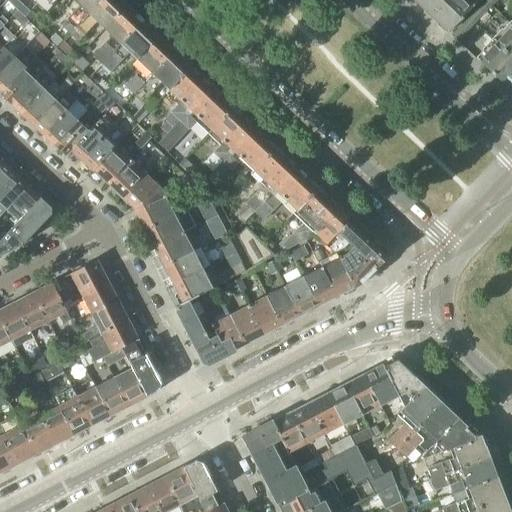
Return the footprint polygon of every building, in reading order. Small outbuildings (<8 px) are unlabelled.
[(11,0),(9,3),(17,11),(24,18),(29,13),(16,0),(11,0)] [(56,0),(41,0),(37,4),(46,12),(56,0)] [(61,26),(69,34),(101,0),(72,0),(79,6),(61,26)] [(96,22),(104,30),(127,6),(120,0),(101,0),(69,34),(78,42),(96,22)] [(414,0),(414,1),(432,17),(448,0),(414,0)] [(467,0),(448,0),(432,17),(448,33),(474,6),(467,0)] [(485,1),(477,10),(483,15),(491,6),(485,1)] [(93,56),(101,64),(142,21),(127,6),(104,30),(112,37),(93,56)] [(477,10),(469,18),(475,24),(483,15),(477,10)] [(27,22),(24,18),(17,11),(12,17),(22,27),(27,22)] [(24,18),(27,22),(32,26),(38,18),(30,11),(29,13),(24,18)] [(469,18),(460,27),(466,33),(475,24),(469,18)] [(128,52),(136,60),(159,36),(142,21),(101,64),(110,72),(128,52)] [(0,50),(0,72),(24,47),(32,38),(38,32),(32,26),(27,22),(22,27),(21,28),(13,37),(0,50)] [(0,29),(0,50),(13,37),(2,27),(0,29)] [(466,33),(460,27),(452,36),(458,42),(466,33)] [(511,29),(511,28),(494,46),(511,62),(511,29)] [(38,32),(32,38),(43,48),(48,43),(47,41),(38,32)] [(48,43),(56,50),(61,44),(62,43),(53,35),(47,41),(48,43)] [(125,87),(134,95),(175,51),(159,36),(136,60),(144,67),(125,87)] [(61,44),(56,50),(65,58),(70,53),(61,44)] [(511,81),(511,62),(494,46),(479,62),(506,88),(511,81)] [(0,93),(0,94),(35,57),(24,47),(0,72),(0,91),(1,92),(0,93)] [(160,82),(168,90),(191,66),(175,51),(134,95),(141,102),(160,82)] [(0,94),(0,95),(10,105),(42,71),(46,67),(35,57),(0,94)] [(71,64),(80,73),(87,65),(78,57),(71,64)] [(163,119),(171,127),(209,87),(198,77),(197,73),(191,66),(168,90),(165,94),(177,105),(170,113),(163,119)] [(88,79),(93,83),(104,93),(112,84),(97,70),(88,79)] [(10,105),(21,115),(53,81),(42,71),(10,105)] [(77,78),(88,88),(93,83),(88,79),(82,74),(77,78)] [(21,115),(32,125),(72,83),(67,78),(59,86),(53,81),(21,115)] [(72,83),(32,125),(43,136),(67,111),(77,100),(66,90),(72,84),(72,83)] [(85,91),(96,101),(104,93),(93,83),(88,88),(85,91)] [(195,122),(207,134),(232,107),(231,108),(230,104),(226,99),(222,100),(209,87),(171,127),(168,130),(168,131),(156,143),(166,152),(181,137),(195,122)] [(104,93),(96,101),(105,109),(107,111),(114,103),(104,93)] [(53,146),(64,156),(94,125),(89,120),(93,116),(96,119),(105,109),(96,101),(77,121),(53,146)] [(141,107),(133,116),(130,119),(136,124),(147,113),(141,107)] [(211,171),(220,161),(252,128),(240,117),(240,113),(235,109),(232,109),(232,107),(207,134),(220,146),(203,163),(211,171)] [(43,136),(53,146),(77,121),(67,111),(43,136)] [(71,151),(81,161),(114,125),(103,115),(94,125),(64,156),(65,157),(71,151)] [(81,161),(92,171),(115,146),(124,137),(119,132),(124,127),(118,121),(114,125),(81,161)] [(237,162),(249,174),(274,147),(273,147),(273,145),(268,140),(265,140),(252,128),(220,161),(223,164),(215,172),(220,177),(228,168),(230,170),(237,162)] [(163,156),(147,142),(138,152),(154,166),(163,156)] [(102,178),(109,184),(130,160),(115,146),(92,171),(99,178),(102,178)] [(243,223),(254,211),(295,169),(283,157),(283,154),(278,148),(275,149),(275,147),(274,147),(249,174),(262,186),(255,193),(257,195),(248,205),(239,215),(237,218),(243,223)] [(115,193),(122,200),(146,175),(130,160),(109,184),(115,190),(115,193)] [(178,165),(186,172),(191,167),(183,160),(178,165)] [(0,190),(15,175),(2,163),(0,165),(0,190)] [(191,167),(186,172),(192,177),(197,172),(191,167)] [(280,203),(292,214),(318,188),(316,188),(316,185),(311,180),(308,180),(295,169),(254,211),(261,218),(271,208),(273,210),(280,203)] [(28,187),(15,175),(0,190),(0,216),(6,210),(28,187)] [(134,208),(136,211),(164,197),(160,188),(146,175),(122,200),(129,207),(132,206),(134,208)] [(175,191),(182,187),(191,182),(185,176),(171,182),(175,191)] [(191,182),(182,187),(186,195),(197,189),(192,183),(191,182)] [(4,224),(10,229),(39,198),(28,187),(6,210),(12,216),(4,224)] [(298,244),(309,238),(314,235),(338,209),(326,197),(326,194),(321,190),(318,190),(318,188),(292,214),(305,226),(303,229),(293,233),(293,235),(284,245),(286,250),(298,244)] [(139,223),(144,231),(174,215),(168,204),(174,201),(170,193),(164,197),(136,211),(140,220),(139,223)] [(10,229),(8,231),(23,244),(50,215),(51,209),(39,198),(10,229)] [(201,211),(206,221),(216,216),(211,206),(201,211)] [(338,209),(314,235),(317,238),(325,246),(334,235),(349,220),(338,209)] [(151,240),(155,248),(190,230),(186,223),(180,226),(174,215),(144,231),(148,239),(151,240)] [(216,216),(206,221),(211,231),(221,226),(216,216)] [(343,238),(349,243),(352,247),(365,231),(352,220),(349,220),(334,235),(340,241),(343,238)] [(190,230),(155,248),(159,256),(158,259),(163,267),(199,248),(194,237),(200,234),(196,227),(190,230)] [(244,229),(237,237),(252,267),(274,256),(244,229)] [(0,256),(22,245),(23,244),(8,231),(0,239),(0,256)] [(365,231),(352,247),(377,268),(390,255),(374,240),(374,237),(370,233),(367,233),(365,231)] [(271,250),(274,246),(269,240),(265,244),(271,250)] [(220,248),(225,258),(235,253),(230,243),(220,248)] [(337,258),(338,258),(352,287),(359,283),(360,284),(365,279),(366,280),(377,268),(352,247),(349,243),(341,251),(336,254),(338,257),(337,258)] [(302,246),(289,253),(294,262),(307,255),(302,246)] [(170,277),(174,285),(202,269),(209,266),(200,248),(199,248),(163,267),(167,276),(170,277)] [(313,253),(318,261),(324,257),(319,249),(313,253)] [(235,253),(225,258),(230,268),(240,263),(235,253)] [(338,258),(320,267),(335,296),(343,292),(346,293),(352,289),(352,287),(338,258)] [(69,274),(80,294),(107,281),(96,260),(69,274)] [(276,260),(271,262),(276,273),(282,270),(276,260)] [(276,273),(271,262),(265,265),(270,276),(276,273)] [(320,267),(302,277),(318,307),(327,303),(327,300),(335,296),(320,267)] [(202,269),(174,285),(178,293),(175,295),(174,298),(179,306),(176,307),(178,311),(177,311),(203,363),(208,365),(227,355),(211,324),(198,300),(189,305),(187,302),(212,288),(202,269)] [(302,277),(283,286),(298,315),(306,311),(309,312),(318,307),(302,277)] [(240,279),(234,282),(240,292),(245,289),(240,279)] [(80,294),(90,314),(117,300),(107,281),(80,294)] [(240,292),(234,282),(229,284),(234,295),(240,292)] [(52,284),(32,294),(47,322),(58,316),(62,324),(70,320),(65,310),(52,284)] [(283,286),(265,296),(281,327),(290,322),(290,319),(298,315),(283,286)] [(32,294),(13,304),(28,332),(47,322),(32,294)] [(265,296),(247,305),(262,334),(269,330),(272,331),(281,327),(265,296)] [(96,327),(99,333),(127,319),(117,300),(90,314),(96,327)] [(13,304),(0,310),(0,321),(10,341),(28,332),(13,304)] [(247,305),(228,315),(244,346),(253,341),(254,338),(262,334),(247,305)] [(228,315),(211,324),(227,355),(244,346),(228,315)] [(102,358),(120,348),(138,340),(127,319),(99,333),(82,343),(85,348),(92,363),(102,358)] [(0,321),(0,346),(10,341),(0,321)] [(78,335),(80,340),(82,343),(99,333),(96,327),(90,330),(78,335)] [(61,349),(66,359),(76,354),(85,348),(82,343),(80,340),(61,349)] [(126,359),(130,368),(146,397),(158,390),(160,384),(138,340),(120,348),(126,359)] [(76,354),(80,362),(83,368),(92,363),(85,348),(76,354)] [(120,348),(102,358),(107,369),(126,359),(120,348)] [(66,359),(58,363),(62,372),(63,372),(80,362),(76,354),(66,359)] [(43,358),(25,367),(29,375),(47,366),(43,358)] [(385,365),(383,367),(398,396),(403,407),(424,386),(421,386),(421,383),(397,360),(395,362),(391,360),(391,362),(388,363),(386,362),(385,365)] [(62,372),(58,363),(53,365),(49,368),(49,367),(41,371),(42,374),(46,380),(62,372)] [(24,367),(6,377),(11,387),(22,381),(29,378),(24,367)] [(371,370),(362,374),(379,406),(398,396),(383,367),(375,371),(371,370)] [(130,368),(112,377),(127,407),(146,397),(130,368)] [(39,373),(29,378),(22,381),(26,390),(27,390),(26,390),(43,382),(39,373)] [(353,382),(345,386),(360,415),(379,406),(362,374),(354,379),(353,382)] [(0,390),(3,389),(3,391),(11,387),(6,377),(4,378),(5,378),(0,380),(0,390)] [(112,377),(93,387),(109,416),(127,407),(112,377)] [(11,387),(3,391),(8,399),(26,390),(22,381),(11,387)] [(335,388),(325,393),(342,425),(360,415),(345,386),(338,390),(335,388)] [(387,441),(396,450),(439,404),(431,396),(431,393),(426,388),(424,389),(424,386),(403,407),(399,412),(407,419),(387,441)] [(93,387),(75,397),(91,426),(109,416),(93,387)] [(315,402),(308,405),(324,434),(342,425),(325,393),(314,399),(315,402)] [(75,397),(57,406),(72,435),(91,426),(75,397)] [(417,445),(425,452),(457,418),(451,411),(447,411),(439,404),(396,450),(405,458),(417,445)] [(301,406),(289,412),(305,444),(324,434),(308,405),(302,409),(301,406)] [(57,406),(39,415),(54,445),(72,435),(57,406)] [(273,420),(271,422),(287,453),(305,444),(289,412),(278,418),(279,421),(275,423),(273,420)] [(39,415),(21,425),(36,454),(54,445),(39,415)] [(420,461),(447,449),(479,438),(478,438),(478,437),(477,437),(476,435),(457,418),(425,452),(419,459),(420,461)] [(242,437),(257,467),(277,456),(285,471),(295,466),(294,465),(287,453),(271,422),(242,437)] [(21,425),(3,434),(18,463),(36,454),(21,425)] [(375,426),(368,430),(372,437),(379,433),(375,426)] [(372,437),(368,430),(367,427),(361,431),(350,437),(354,446),(365,440),(372,437)] [(3,434),(0,435),(0,472),(0,473),(18,463),(3,434)] [(331,447),(335,456),(353,446),(354,446),(349,437),(331,447)] [(426,468),(430,479),(487,457),(484,448),(483,448),(480,439),(479,438),(447,449),(451,459),(426,468)] [(297,470),(295,466),(285,471),(277,456),(257,467),(265,481),(279,508),(280,511),(340,511),(342,511),(347,509),(331,478),(345,471),(353,486),(366,480),(374,495),(378,493),(395,484),(390,472),(390,471),(380,475),(370,479),(363,465),(362,464),(353,446),(335,456),(327,460),(317,465),(303,473),(299,474),(297,470)] [(448,485),(451,494),(495,478),(487,457),(430,479),(434,490),(448,485)] [(362,464),(363,465),(370,479),(380,475),(374,459),(371,460),(362,464)] [(164,477),(179,507),(181,511),(226,511),(202,463),(195,461),(164,477)] [(314,461),(301,468),(303,473),(317,465),(314,461)] [(390,472),(395,484),(398,492),(409,488),(402,468),(398,469),(390,472)] [(147,487),(159,511),(168,511),(179,507),(164,477),(147,487)] [(441,508),(442,511),(465,511),(503,498),(495,478),(451,494),(455,503),(441,508)] [(386,509),(388,508),(401,501),(398,494),(398,492),(395,484),(378,493),(386,509)] [(129,496),(136,511),(159,511),(147,487),(129,496)] [(398,492),(398,494),(400,493),(407,511),(419,506),(412,487),(409,488),(398,492)] [(111,505),(114,511),(136,511),(129,496),(111,505)] [(508,511),(503,498),(465,511),(508,511)] [(389,511),(405,511),(401,501),(388,508),(389,511)]
